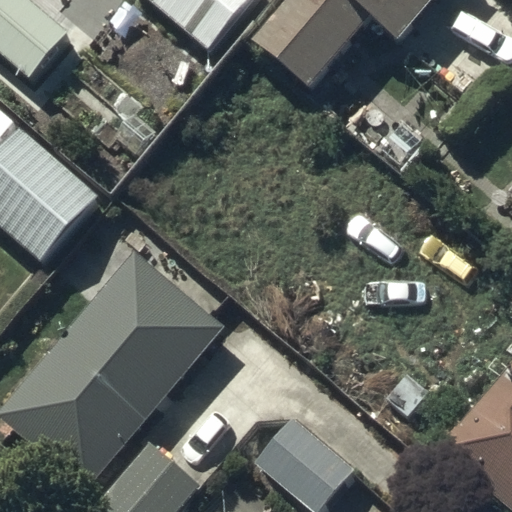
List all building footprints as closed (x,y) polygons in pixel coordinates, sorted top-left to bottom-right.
[(254,0),(125,0),(207,71),(262,7),(254,0)] [(461,0),(309,0),(253,68),(316,121),(370,56),(396,78),(461,0)] [(102,214),(25,146),(0,173),(0,245),(42,283),(102,214)] [(140,272),(2,436),(85,508),(227,346),(207,329),(220,314),(158,261),(144,278),(140,272)] [(511,511),(511,395),(467,450),(456,440),(432,470),(482,511),(511,511)] [(336,511),(356,489),(291,437),(255,481),(293,511),(336,511)] [(192,511),(201,502),(154,462),(112,511),(192,511)]
